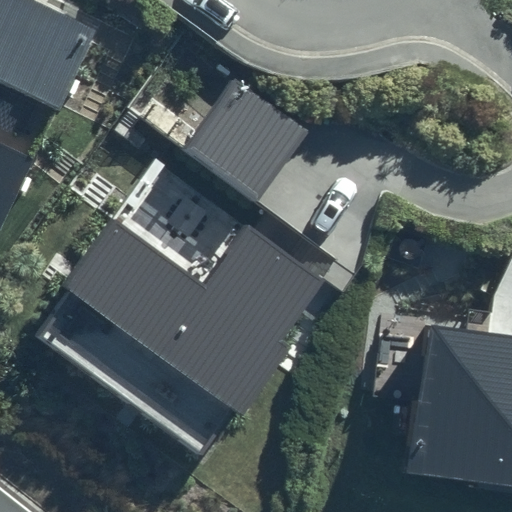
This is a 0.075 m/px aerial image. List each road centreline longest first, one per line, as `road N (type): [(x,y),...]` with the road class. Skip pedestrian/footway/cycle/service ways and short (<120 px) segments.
road 1 (residential): [(251,0),(302,19),(359,20),(404,0)]
road 2 (residential): [(511,192),(469,197),(372,151)]
